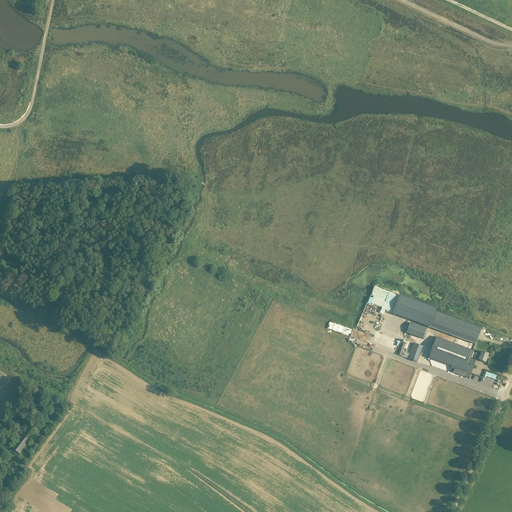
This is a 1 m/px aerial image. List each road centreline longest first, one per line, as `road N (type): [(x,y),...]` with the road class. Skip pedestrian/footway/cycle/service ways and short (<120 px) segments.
road 1 (track): [(393,511),(285,437),(156,379),(0,287)]
road 2 (unclassified): [(0,126),(28,112),(52,0)]
road 3 (unclassified): [(452,511),(511,379)]
